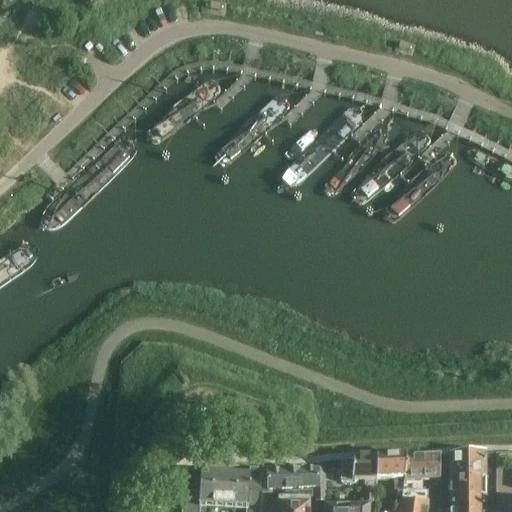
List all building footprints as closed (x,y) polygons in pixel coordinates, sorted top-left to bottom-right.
[(145,141),(159,156),(232,86),(218,71),(145,141)] [(268,93),(254,79),(179,148),(192,163),(268,93)] [(220,151),(233,165),(302,101),(289,87),(220,151)] [(340,112),(323,95),(246,168),(263,185),(340,112)] [(271,187),(285,201),(372,119),(358,104),(271,187)] [(407,128),(393,112),(306,191),(321,206),(407,128)] [(367,184),(379,197),(441,137),(429,124),(367,184)] [(125,129),(36,218),(54,236),(142,146),(125,129)] [(471,150),(457,136),(401,190),(415,205),(471,150)] [(511,181),(511,163),(475,145),(467,160),(511,181)] [(0,283),(44,254),(31,235),(0,255),(0,283)] [(468,480),(485,479),(485,454),(467,455),(468,480)] [(468,480),(467,455),(449,456),(449,480),(465,480),(468,480)] [(406,458),(404,481),(408,481),(408,483),(441,481),(440,457),(406,458)] [(376,460),(375,482),(404,481),(406,458),(376,460)] [(353,482),(363,482),(363,490),(376,490),(375,482),(376,460),(343,461),(343,484),(353,484),(353,482)] [(258,511),(260,496),(261,473),(261,470),(249,469),(248,479),(201,476),(201,480),(192,479),(191,488),(183,488),(180,511),(199,511),(199,509),(226,511),(258,511)] [(315,490),(315,499),(315,503),(325,503),(323,470),(261,473),(260,496),(268,495),(267,492),(285,492),(315,490)] [(484,511),(485,479),(468,480),(465,480),(465,511),(484,511)] [(465,511),(465,480),(449,480),(448,511),(465,511)] [(376,490),(363,490),(363,504),(366,504),(376,504),(376,490)] [(286,501),(285,494),(285,492),(267,492),(268,495),(271,495),(271,502),(286,501)] [(307,511),(308,499),(312,499),(312,493),(285,494),(286,501),(271,502),(271,495),(268,495),(260,496),(258,511),(307,511)] [(426,511),(427,505),(426,505),(426,494),(402,494),(399,511),(426,511)]
